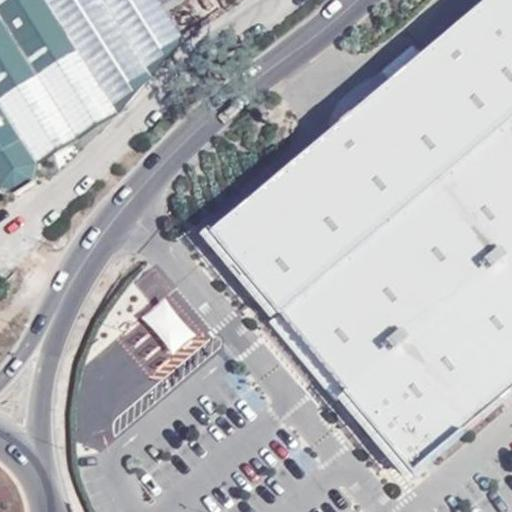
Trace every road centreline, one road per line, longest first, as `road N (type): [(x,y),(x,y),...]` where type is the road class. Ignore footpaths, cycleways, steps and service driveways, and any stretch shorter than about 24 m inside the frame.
road 1 (tertiary): [(356,0),(230,101),(120,211),(51,319)]
road 2 (tertiary): [(38,473),(51,319)]
